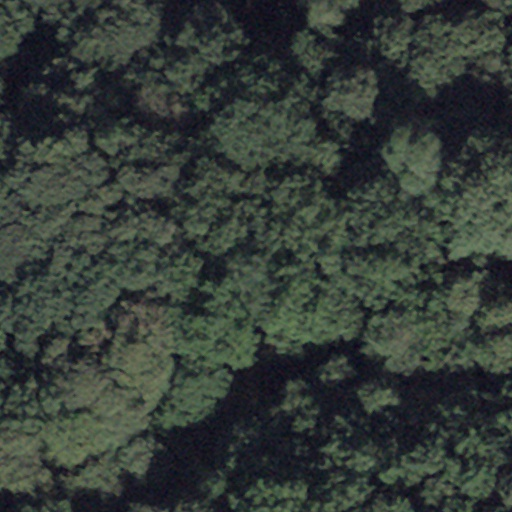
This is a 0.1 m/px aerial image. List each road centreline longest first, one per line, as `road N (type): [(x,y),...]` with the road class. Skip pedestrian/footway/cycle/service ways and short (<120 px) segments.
road 1 (track): [(511,317),(234,409),(511,402)]
road 2 (track): [(234,409),(158,484),(62,511)]
